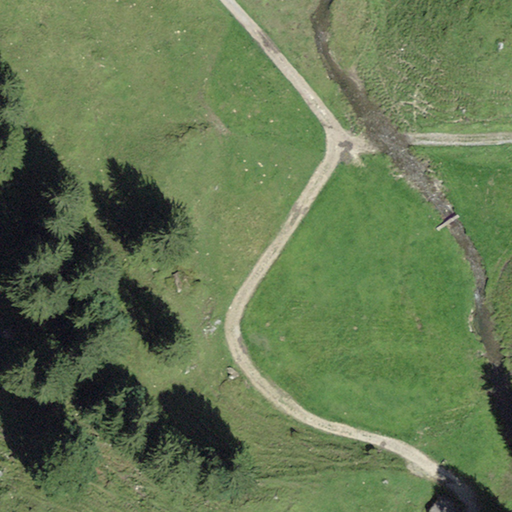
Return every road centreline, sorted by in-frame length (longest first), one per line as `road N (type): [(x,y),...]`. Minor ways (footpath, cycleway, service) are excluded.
road 1 (track): [(227,0),(270,43),(343,143)]
road 2 (track): [(343,143),(511,136)]
